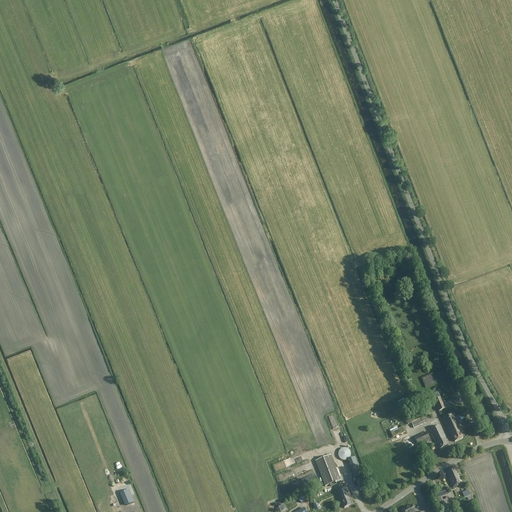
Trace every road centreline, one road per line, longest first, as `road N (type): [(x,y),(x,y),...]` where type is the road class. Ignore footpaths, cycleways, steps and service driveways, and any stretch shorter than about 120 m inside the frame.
road 1 (unclassified): [(508,441),(333,0)]
road 2 (tertiary): [(377,511),(462,456),(508,441)]
